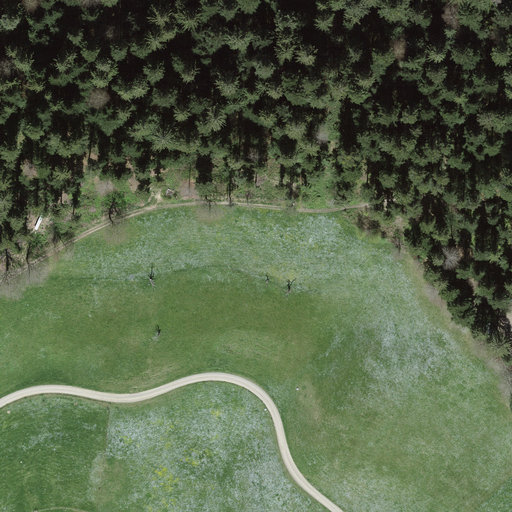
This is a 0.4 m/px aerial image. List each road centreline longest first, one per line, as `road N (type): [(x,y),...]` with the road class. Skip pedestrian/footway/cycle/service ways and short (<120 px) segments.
road 1 (track): [(434,223),(420,200),(327,210),(172,203),(111,220),(0,282)]
road 2 (track): [(338,511),(290,465),(266,400),(235,379),(204,377),(124,398),(45,388),(0,403)]
road 3 (track): [(214,0),(420,200)]
road 4 (track): [(434,223),(453,144),(511,99)]
road 5 (track): [(511,322),(468,281),(434,223)]
